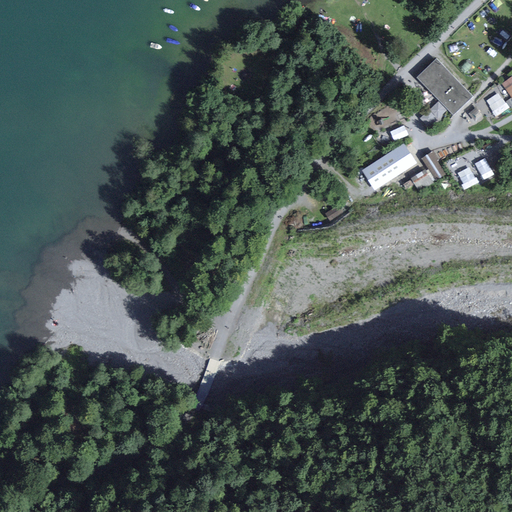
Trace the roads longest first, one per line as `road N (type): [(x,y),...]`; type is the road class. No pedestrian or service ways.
road 1 (track): [(321,157),(190,401),(154,439),(18,511)]
road 2 (track): [(352,314),(225,332),(123,229)]
